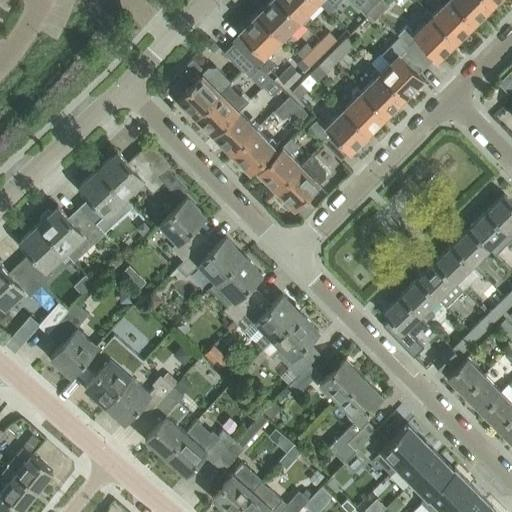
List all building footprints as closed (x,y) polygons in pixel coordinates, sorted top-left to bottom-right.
[(300,18),(281,0),(269,0),(264,5),(263,5),(265,7),(259,13),(282,36),(300,18)] [(317,0),(316,0),(281,0),(300,18),(317,0)] [(337,0),(316,0),(317,0),(328,9),(337,0)] [(364,13),(373,5),(368,0),(361,0),(356,6),(364,13)] [(389,4),(385,0),(377,0),(373,5),(380,12),(389,4)] [(474,21),(453,0),(445,0),(431,14),(454,37),(456,39),(457,39),(456,38),(467,27),(468,28),(468,27),(466,25),(472,19),(474,21)] [(484,7),(490,1),(488,0),(453,0),(474,21),(475,21),(474,20),(485,9),(485,10),(486,9),(484,7)] [(371,21),(380,12),(373,5),(364,13),(371,21)] [(233,41),(258,65),(267,57),(263,54),(282,36),(259,13),(257,11),(257,12),(246,23),(245,23),(247,25),(242,31),(240,29),(239,30),(241,32),(233,41)] [(448,43),(454,37),(431,14),(414,32),(407,25),(397,34),(399,36),(426,63),(435,54),(438,57),(439,56),(438,56),(449,45),(450,46),(450,45),(448,43)] [(329,30),(320,38),(328,46),(337,38),(329,30)] [(342,52),(353,42),(345,35),(335,45),(326,53),(334,61),(342,52)] [(418,72),(426,63),(399,36),(382,52),(389,61),(379,70),(404,94),(415,83),(415,84),(416,83),(414,81),(420,76),(422,78),(423,77),(418,72)] [(319,55),(328,46),(320,38),(311,47),(302,56),(310,64),(319,55)] [(258,65),(233,41),(224,50),(249,74),(258,65)] [(325,69),(334,61),(326,53),(318,62),(325,69)] [(272,63),(267,57),(258,65),(264,71),(272,63)] [(288,86),(301,73),(290,63),(278,76),(288,86)] [(196,115),(220,91),(230,81),(215,66),(208,67),(202,73),(202,72),(177,97),(178,98),(179,97),(189,108),(189,109),(191,107),(197,113),(195,115),(196,116),(196,115)] [(405,95),(404,94),(379,70),(361,88),(386,113),(387,113),(386,112),(397,101),(398,102),(398,101),(396,99),(402,94),(404,96),(405,95)] [(263,85),(271,94),(280,85),(271,77),(263,85)] [(307,88),(300,80),(291,89),(298,97),(307,88)] [(386,114),(386,113),(361,88),(343,106),(368,130),(379,119),(379,120),(380,119),(378,117),(384,112),(386,114)] [(214,134),(214,133),(238,109),(220,91),(196,115),(207,126),(206,126),(207,127),(209,125),(215,131),(213,133),(214,134)] [(290,111),(300,120),(307,113),(289,95),(277,107),(273,110),(282,118),(290,111)] [(369,131),(368,130),(343,106),(325,124),(333,131),(349,148),(350,149),(351,149),(350,148),(361,137),(361,138),(362,137),(360,135),(366,130),(368,132),(369,131)] [(233,149),(256,127),(238,109),(214,133),(225,144),(224,145),(225,145),(227,143),(233,149)] [(333,131),(325,124),(318,117),(309,126),(323,140),(333,131)] [(274,145),(256,127),(233,149),(231,151),(231,152),(232,151),(243,162),(242,162),(243,163),(245,161),(251,167),(249,169),(249,170),(274,145)] [(340,157),(349,148),(333,131),(323,140),(340,157)] [(276,187),(300,163),(289,151),(297,143),(291,136),(257,169),(258,170),(260,168),(266,173),(264,175),(264,176),(265,175),(276,186),(276,187)] [(446,150),(465,171),(478,159),(459,138),(446,150)] [(117,149),(98,167),(124,194),(143,177),(148,183),(155,191),(165,183),(178,197),(188,188),(167,166),(171,163),(150,140),(128,161),(117,149)] [(294,206),(318,181),(324,175),(324,168),(310,153),(300,163),(276,187),(276,186),(275,187),(276,188),(278,186),(283,191),(281,194),(282,194),(283,194),(293,205),(294,206)] [(124,194),(98,167),(79,185),(90,196),(80,205),(101,227),(111,218),(105,212),(115,202),(123,211),(132,203),(124,194)] [(511,200),(504,192),(487,209),(507,230),(511,225),(511,200)] [(172,245),(183,257),(205,236),(193,225),(205,214),(186,195),(159,221),(177,240),(172,245)] [(101,227),(80,205),(68,216),(58,204),(50,211),(47,209),(39,216),(42,219),(38,222),(72,258),(74,259),(101,234),(101,233),(104,230),(101,227)] [(511,234),(507,230),(487,209),(469,225),(490,247),(496,252),(511,234)] [(72,258),(38,222),(39,224),(33,229),(32,228),(19,240),(30,251),(21,260),(42,282),(51,273),(54,275),(72,258)] [(490,247),(469,225),(452,242),(473,264),(490,247)] [(214,245),(205,236),(183,257),(184,258),(177,265),(185,274),(192,266),(198,260),(216,278),(241,254),(236,248),(237,247),(225,234),(214,245)] [(456,281),(473,264),(452,242),(435,259),(456,281)] [(243,252),(241,254),(216,278),(217,280),(211,287),(227,303),(223,307),(235,320),(262,294),(250,283),(262,271),(243,252)] [(463,288),(456,281),(435,259),(418,276),(439,297),(446,304),(463,288)] [(42,282),(21,260),(9,271),(0,261),(0,300),(4,305),(24,287),(29,293),(42,282)] [(284,290),(300,277),(294,269),(278,282),(284,290)] [(439,297),(418,276),(400,293),(421,314),(421,315),(426,320),(433,312),(429,307),(439,297)] [(271,303),(262,294),(235,320),(244,329),(245,329),(263,347),(298,311),(293,306),(294,304),(282,292),(271,303)] [(404,332),(421,315),(421,314),(400,293),(383,310),(404,332)] [(494,320),(511,303),(504,297),(488,313),(494,320)] [(38,323),(48,331),(67,308),(58,300),(38,323)] [(81,361),(96,343),(75,326),(87,312),(74,300),(67,308),(48,331),(61,343),(50,355),(71,373),(81,361)] [(141,300),(129,321),(150,333),(162,312),(141,300)] [(464,308),(457,313),(469,328),(476,322),(464,308)] [(300,310),(298,311),(263,347),(273,356),(276,353),(289,365),(281,373),(289,382),(309,362),(319,352),(307,340),(318,329),(300,310)] [(477,337),(494,320),(488,313),(470,330),(477,337)] [(498,324),(511,338),(511,325),(504,318),(498,324)] [(460,354),(477,337),(470,330),(453,347),(460,354)] [(107,401),(131,374),(143,359),(113,332),(105,340),(101,337),(96,343),(81,361),(95,373),(85,385),(105,403),(107,401)] [(443,371),(460,354),(453,347),(450,344),(433,361),(436,364),(442,370),(443,371)] [(511,346),(501,358),(511,368),(511,346)] [(463,392),(483,372),(466,355),(446,374),(463,392)] [(345,356),(324,377),(317,384),(324,391),(327,388),(338,399),(363,374),(345,356)] [(318,370),(309,362),(289,382),(298,391),(318,370)] [(144,416),(174,381),(175,382),(177,379),(167,371),(164,376),(160,373),(152,382),(154,384),(149,390),(131,374),(107,401),(113,407),(111,408),(124,420),(135,408),(144,416)] [(481,409),(500,389),(483,372),(463,392),(481,409)] [(382,393),(363,374),(338,399),(349,410),(346,413),(353,419),(327,444),(343,460),(376,428),(367,419),(374,412),(368,407),(382,393)] [(164,454),(186,429),(175,420),(188,405),(179,398),(183,393),(182,392),(184,389),(175,382),(174,381),(144,416),(145,417),(152,408),(162,417),(144,437),(164,454)] [(497,426),(511,411),(511,400),(500,389),(481,409),(497,426)] [(254,410),(252,435),(267,437),(269,411),(254,410)] [(511,440),(511,411),(497,426),(511,440)] [(408,422),(373,456),(390,472),(397,466),(396,465),(423,438),(408,422)] [(228,442),(209,425),(196,439),(186,429),(164,454),(185,472),(203,452),(212,460),(228,442)] [(233,436),(228,442),(212,460),(221,469),(243,444),(233,436)] [(423,438),(396,465),(397,466),(411,480),(439,453),(423,438)] [(22,445),(15,454),(7,464),(15,470),(37,488),(52,469),(22,445)] [(439,453),(411,480),(426,495),(426,496),(455,467),(454,467),(453,468),(439,453)] [(230,511),(231,511),(252,489),(253,489),(258,483),(261,479),(242,461),(211,495),(230,511)] [(426,495),(420,500),(431,511),(440,511),(470,483),(455,467),(426,496),(426,495)] [(0,488),(22,507),(37,488),(15,470),(0,488)] [(270,511),(279,501),(258,483),(253,489),(252,489),(231,511),(265,511),(268,510),(270,511)] [(470,483),(440,511),(471,511),(485,498),(470,483)] [(0,511),(18,511),(22,507),(0,488),(0,511)] [(278,511),(295,511),(301,506),(308,497),(299,489),(291,497),(278,511)] [(346,497),(341,503),(349,511),(355,506),(346,497)] [(499,511),(485,498),(471,511),(499,511)]
